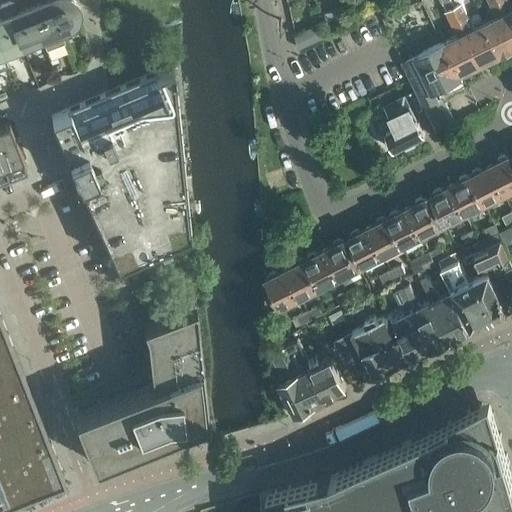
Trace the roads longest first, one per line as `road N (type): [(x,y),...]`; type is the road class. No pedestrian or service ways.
road 1 (residential): [(511,118),(350,205),(330,205),(315,194),(285,98),(268,0)]
road 2 (tertiary): [(499,374),(462,377),(342,438),(142,511)]
road 3 (residential): [(55,402),(0,254)]
